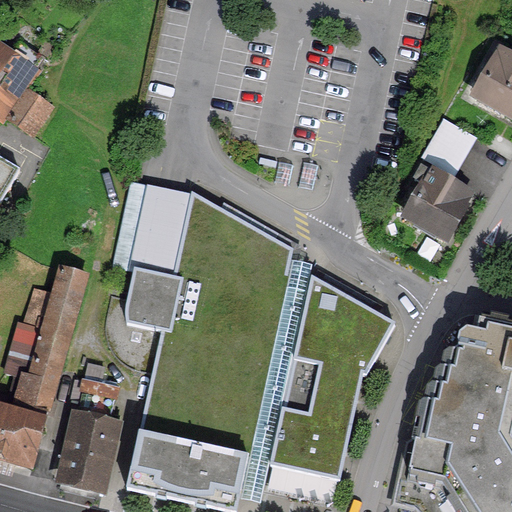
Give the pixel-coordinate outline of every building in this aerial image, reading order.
[(0,114),(5,118),(8,120),(26,95),(24,94),(38,76),(32,72),(40,61),(20,47),(12,59),(0,50),(0,114)] [(494,65),(475,99),(511,119),(511,60),(508,58),(501,69),(494,65)] [(46,109),(26,95),(8,120),(29,134),(46,109)] [(455,145),(480,159),(488,146),(463,132),(455,145)] [(446,160),(472,175),(479,162),(454,147),(446,160)] [(0,205),(19,172),(0,160),(0,205)] [(424,187),(406,219),(446,241),(472,197),(421,169),(414,181),(424,187)] [(128,300),(111,297),(105,325),(106,338),(110,350),(117,360),(128,368),(152,375),(127,492),(219,511),(236,511),(250,450),(251,458),(257,464),(268,463),(274,455),(271,468),(339,483),(362,377),(366,378),(395,326),(311,279),(310,284),(287,279),(293,252),(192,195),(173,280),(134,271),(128,300)] [(0,461),(31,470),(86,279),(61,272),(43,332),(19,325),(5,375),(15,378),(6,411),(0,409),(0,461)] [(511,476),(511,322),(481,316),(477,335),(466,333),(459,339),(458,346),(460,347),(459,351),(454,355),(450,368),(445,371),(441,370),(438,383),(433,387),(430,400),(424,403),(413,453),(511,476)] [(116,385),(85,378),(61,482),(103,491),(119,418),(111,416),(118,388),(115,387),(116,385)] [(511,511),(511,476),(413,453),(409,452),(404,475),(408,476),(407,484),(408,484),(402,488),(400,499),(404,505),(421,509),(428,505),(431,492),(438,494),(441,493),(447,502),(436,511),(435,511),(511,511)]
